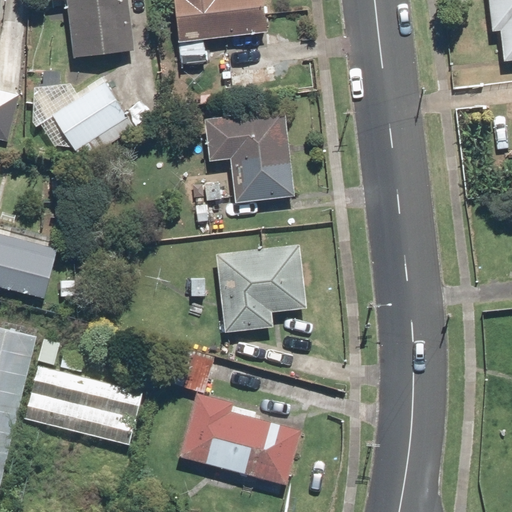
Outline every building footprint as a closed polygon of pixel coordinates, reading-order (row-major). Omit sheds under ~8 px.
[(134,50),(128,0),(69,0),(76,56),(134,50)] [(173,0),(178,41),(266,31),(262,0),(173,0)] [(511,0),(489,0),(493,31),(501,30),(504,60),(511,59),(511,0)] [(0,73),(0,130),(9,133),(20,89),(0,84),(0,75),(0,74),(0,73)] [(54,114),(83,160),(135,128),(106,82),(54,114)] [(285,109),(205,118),(210,161),(231,158),(236,202),(294,195),(285,109)] [(298,244),(218,253),(227,331),(273,326),(271,311),(305,307),(298,244)] [(0,485),(35,333),(0,324),(0,485)] [(205,392),(214,358),(177,348),(167,382),(205,392)] [(38,367),(25,417),(130,443),(142,394),(38,367)] [(197,393),(180,455),(287,483),(301,429),(232,411),(234,403),(197,393)]
